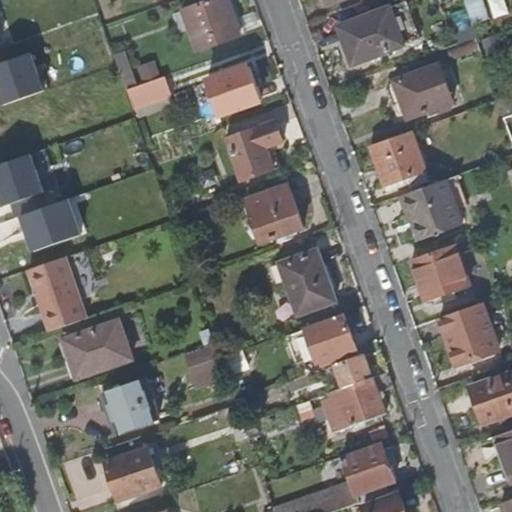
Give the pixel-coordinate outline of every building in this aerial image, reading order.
[(241,35),(228,0),(213,0),(174,14),(180,33),(190,29),(198,51),(241,35)] [(478,0),(463,0),(472,25),(486,20),(478,0)] [(488,0),(494,17),(509,13),(505,0),(488,0)] [(389,6),(339,24),(355,65),(404,47),(389,6)] [(479,50),(475,40),(457,46),(461,57),(479,50)] [(0,62),(0,88),(6,104),(47,89),(32,50),(0,62)] [(113,55),(125,89),(137,85),(124,51),(113,55)] [(440,65),(394,81),(408,119),(453,103),(440,65)] [(262,99),(250,66),(208,81),(220,115),(262,99)] [(165,77),(127,91),(134,110),(171,96),(165,77)] [(284,141),(277,121),(228,138),(243,181),(275,169),(267,147),(284,141)] [(430,181),(412,131),(371,146),(385,184),(408,176),(412,187),(430,181)] [(40,252),(43,262),(74,252),(71,241),(144,216),(142,209),(135,188),(132,181),(117,186),(114,176),(57,196),(60,206),(13,222),(15,230),(22,250),(24,257),(40,252)] [(446,179),(404,194),(421,240),(462,225),(446,179)] [(150,183),(135,188),(142,209),(157,204),(150,183)] [(304,227),(289,185),(247,200),(262,242),(304,227)] [(22,250),(15,230),(1,235),(8,254),(22,250)] [(456,244),(413,260),(428,302),(445,296),(447,301),(457,298),(455,292),(471,287),(456,244)] [(336,302),(317,250),(281,263),(288,280),(286,281),(299,315),(336,302)] [(66,257),(29,270),(50,331),(87,319),(66,257)] [(483,304),(440,319),(457,367),(500,352),(483,304)] [(357,349),(345,316),(308,329),(318,357),(319,360),(322,369),(325,368),(325,367),(345,359),(343,354),(357,349)] [(116,322),(64,340),(77,378),(129,360),(116,322)] [(318,357),(308,329),(295,334),(305,362),(318,357)] [(226,376),(215,344),(187,353),(198,386),(226,376)] [(345,387),(366,380),(364,374),(371,371),(365,355),(337,365),(345,387)] [(309,373),(322,369),(319,360),(306,365),(309,373)] [(394,386),(388,372),(373,377),(366,380),(345,387),(337,390),(339,394),(350,426),(386,413),(379,392),(394,386)] [(511,372),(471,386),(485,424),(511,414),(511,372)] [(161,375),(143,382),(156,420),(174,413),(161,375)] [(156,420),(143,382),(101,396),(114,434),(156,420)] [(350,426),(339,394),(325,399),(336,431),(350,426)] [(254,420),(244,423),(250,440),(260,436),(254,420)] [(511,430),(497,436),(511,479),(511,430)] [(396,482),(382,444),(344,457),(352,482),(275,508),(275,511),(334,511),(361,502),(359,495),(396,482)] [(149,448),(106,462),(119,500),(162,486),(149,448)] [(406,511),(400,493),(363,506),(365,511),(406,511)] [(510,511),(506,501),(502,503),(504,511),(510,511)]
